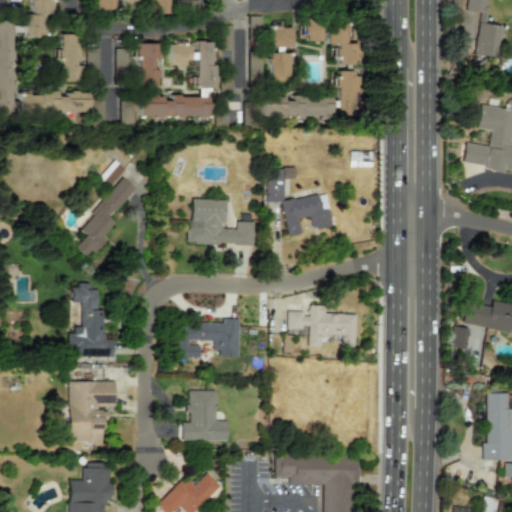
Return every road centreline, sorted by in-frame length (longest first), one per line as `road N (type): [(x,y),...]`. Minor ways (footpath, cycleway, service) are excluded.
road 1 (residential): [(142,467),(143,300),(167,284),(266,287),(364,263),(428,260)]
road 2 (primary): [(392,234),(387,511)]
road 3 (primary): [(428,260),(428,0)]
road 4 (residential): [(292,0),(177,29),(115,31),(92,24),(71,0)]
road 5 (primary): [(392,66),(392,234)]
road 6 (primary): [(424,409),(428,260)]
road 7 (residential): [(392,234),(467,235),(511,246)]
